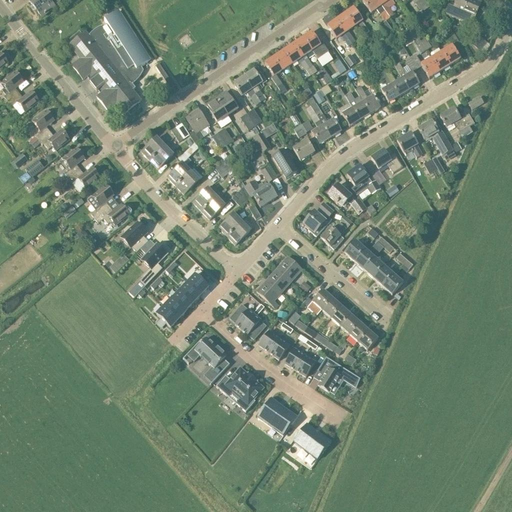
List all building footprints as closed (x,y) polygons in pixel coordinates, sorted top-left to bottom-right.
[(31,0),(28,2),(42,19),(55,8),(54,7),(59,4),(55,0),(31,0)] [(175,32),(177,36),(196,24),(180,0),(162,12),(164,16),(161,18),(172,34),(175,32)] [(234,16),(252,4),(249,0),(235,0),(227,6),(234,16)] [(366,0),(364,2),(363,2),(371,14),(376,11),(385,23),(390,19),(381,7),(376,0),(366,0)] [(376,0),(381,7),(390,19),(394,16),(390,9),(395,5),(391,0),(376,0)] [(424,0),(420,0),(415,4),(420,11),(428,5),(424,0)] [(457,0),(456,5),(451,3),(446,15),(472,26),(481,4),(474,1),(474,0),(457,0)] [(259,15),(252,4),(234,16),(241,27),(259,15)] [(369,32),(362,22),(354,10),(345,15),(354,28),(358,25),(366,35),(369,32)] [(73,68),(82,80),(83,81),(87,78),(90,82),(89,82),(97,93),(98,92),(101,96),(98,99),(108,112),(117,104),(125,115),(128,113),(131,116),(141,109),(138,105),(140,103),(132,92),(135,89),(133,85),(135,83),(137,82),(138,80),(140,78),(141,76),(142,74),(143,72),(141,68),(151,62),(119,13),(105,22),(107,26),(104,28),(102,28),(100,29),(98,30),(96,31),(94,33),(93,34),(91,36),(90,37),(90,38),(89,39),(85,35),(83,37),(80,33),(70,41),(73,44),(70,47),(82,61),(73,68)] [(345,15),(336,21),(345,34),(352,45),(355,42),(348,32),(354,28),(345,15)] [(336,21),(327,27),(336,40),(341,37),(348,47),(352,45),(345,34),(336,21)] [(196,24),(177,36),(180,40),(177,42),(188,58),(191,56),(193,60),(211,48),(196,24)] [(381,25),(375,29),(381,37),(387,34),(381,25)] [(414,27),(406,32),(412,41),(413,41),(418,37),(420,36),(414,27)] [(312,33),(303,39),(312,52),(318,61),(328,54),(329,53),(323,44),(320,46),(316,39),(312,33)] [(447,37),(453,46),(458,43),(453,33),(447,37)] [(418,37),(413,41),(421,55),(426,51),(420,42),(418,37)] [(480,52),(487,43),(478,37),(471,45),(480,52)] [(303,39),(293,46),(302,59),(306,56),(311,53),(312,52),(303,39)] [(425,39),(420,42),(426,51),(431,48),(425,39)] [(293,46),(284,52),(292,65),(297,62),(300,66),(301,65),(305,72),(306,72),(307,73),(309,77),(313,75),(304,63),(302,59),(293,46)] [(442,54),(450,67),(460,61),(452,47),(442,54)] [(284,52),(274,59),(282,72),(283,71),(292,65),(284,52)] [(0,70),(8,64),(0,54),(0,70)] [(439,73),(450,67),(442,54),(431,60),(439,73)] [(415,55),(409,59),(415,68),(417,71),(422,68),(421,66),(422,66),(415,55)] [(351,56),(345,60),(350,68),(356,64),(351,56)] [(274,59),(265,65),(273,77),(271,79),(281,95),(286,91),(276,76),(282,72),(274,59)] [(409,59),(404,62),(407,67),(410,71),(415,68),(409,59)] [(304,63),(313,75),(317,72),(314,67),(313,67),(308,60),(304,63)] [(431,60),(422,66),(421,66),(422,68),(429,80),(439,73),(431,60)] [(333,65),(338,73),(340,75),(346,71),(339,61),(333,65)] [(409,92),(420,86),(412,73),(407,77),(399,64),(394,67),(402,80),(409,92)] [(159,65),(155,67),(160,75),(164,72),(159,65)] [(325,84),(331,79),(323,69),(317,75),(325,84)] [(389,71),(384,74),(391,86),(399,98),(409,92),(402,80),(396,83),(389,71)] [(261,104),(266,101),(257,87),(262,84),(254,72),(244,78),(252,90),(261,104)] [(353,73),(348,77),(351,81),(356,78),(353,73)] [(15,74),(2,84),(5,89),(2,91),(6,97),(4,98),(8,103),(19,94),(16,90),(23,84),(15,74)] [(298,74),(291,79),(296,86),(303,81),(298,74)] [(388,105),(399,98),(391,86),(384,74),(379,77),(387,89),(381,93),(388,105)] [(244,78),(234,85),(242,97),(247,94),(250,99),(255,107),(260,103),(252,90),(244,78)] [(328,87),(322,91),(325,96),(331,92),(328,87)] [(360,88),(355,91),(359,98),(362,103),(370,116),(380,109),(373,97),(368,100),(360,88)] [(341,92),(337,94),(344,107),(339,110),(342,116),(349,128),(360,122),(345,97),(341,92)] [(19,94),(8,103),(12,108),(13,107),(17,104),(24,113),(25,114),(39,103),(31,93),(23,99),(19,94)] [(225,93),(216,99),(228,117),(238,111),(225,93)] [(319,106),(325,102),(319,93),(313,97),(319,106)] [(350,94),(345,97),(360,122),(370,116),(362,103),(359,98),(354,101),(350,94)] [(472,111),(483,105),(479,98),(468,105),(472,111)] [(216,99),(206,106),(218,125),(221,129),(231,122),(228,117),(216,99)] [(312,99),(307,102),(311,107),(322,127),(330,139),(340,133),(333,121),(328,124),(316,104),(312,99)] [(311,107),(306,111),(317,129),(311,133),(312,134),(319,146),(330,139),(322,127),(311,107)] [(253,110),(247,115),(255,127),(262,123),(253,110)] [(472,134),(469,128),(474,125),(468,116),(460,120),(454,110),(440,118),(447,129),(454,124),(460,134),(459,134),(462,139),(472,134)] [(47,112),(33,123),(40,133),(35,137),(39,142),(50,133),(46,129),(55,122),(47,112)] [(196,135),(209,127),(198,112),(186,120),(196,135)] [(247,115),(240,119),(248,132),(255,127),(247,115)] [(302,128),(300,123),(292,128),(299,139),(306,135),(306,134),(311,131),(307,124),(302,128)] [(432,123),(418,131),(425,143),(431,139),(442,157),(453,151),(441,131),(438,133),(432,123)] [(182,125),(176,129),(184,140),(189,136),(182,125)] [(176,129),(171,132),(179,143),(184,140),(176,129)] [(224,130),(218,134),(226,147),(233,142),(224,130)] [(70,141),(61,131),(54,138),(50,133),(39,142),(42,147),(44,146),(48,151),(52,147),(56,153),(70,141)] [(218,134),(211,139),(219,151),(226,147),(218,134)] [(263,154),(271,150),(262,135),(254,140),(263,154)] [(410,135),(397,142),(405,155),(406,156),(413,153),(416,159),(422,156),(417,147),(418,147),(410,135)] [(165,147),(157,139),(141,154),(150,163),(165,148),(168,145),(165,147)] [(255,141),(250,144),(255,153),(260,151),(255,141)] [(301,163),(314,155),(307,142),(293,150),(301,163)] [(194,145),(184,154),(188,159),(198,149),(194,145)] [(165,148),(150,163),(158,171),(173,156),(165,148)] [(76,150),(63,161),(70,170),(65,175),(69,180),(80,171),(76,166),(84,160),(76,150)] [(283,151),(273,158),(286,180),(297,173),(290,162),(293,159),(287,150),(284,153),(283,151)] [(371,159),(378,170),(386,165),(387,165),(393,175),(402,169),(394,155),(388,159),(383,151),(371,159)] [(15,170),(22,165),(27,160),(22,154),(17,159),(10,164),(15,170)] [(436,158),(431,161),(436,172),(442,168),(436,158)] [(218,175),(230,167),(226,161),(215,170),(218,175)] [(431,161),(423,166),(429,176),(436,172),(431,161)] [(27,171),(32,178),(43,169),(38,163),(27,171)] [(191,173),(183,164),(167,179),(175,188),(191,173),(194,170),(191,173)] [(218,175),(222,180),(233,171),(230,167),(218,175)] [(355,188),(368,179),(360,167),(347,177),(355,188)] [(268,168),(262,172),(269,184),(275,180),(268,168)] [(80,171),(69,180),(80,195),(100,179),(91,169),(84,175),(80,171)] [(184,197),(200,182),(199,182),(202,179),(194,170),(191,173),(175,188),(184,197)] [(255,181),(244,188),(251,199),(253,198),(254,198),(260,209),(276,199),(269,186),(268,187),(265,182),(257,186),(255,181)] [(376,182),(367,187),(372,196),(381,191),(376,182)] [(351,206),(355,203),(351,198),(351,197),(338,186),(328,197),(341,209),(347,203),(351,206)] [(201,213),(217,198),(220,195),(212,187),(193,205),(201,213)] [(109,208),(110,208),(106,203),(114,197),(106,188),(93,199),(87,204),(95,213),(91,216),(95,220),(109,208)] [(394,188),(387,193),(390,198),(398,193),(394,188)] [(243,189),(232,200),(236,204),(247,194),(243,189)] [(241,209),(250,199),(247,194),(236,204),(241,209)] [(209,222),(224,208),(225,207),(228,204),(220,195),(217,198),(201,213),(209,222)] [(355,203),(351,206),(359,216),(366,211),(358,201),(355,203)] [(313,211),(302,224),(309,230),(308,231),(317,238),(332,221),(329,219),(333,214),(334,212),(333,211),(324,203),(317,210),(319,211),(317,214),(315,213),(313,211)] [(95,220),(94,220),(98,225),(104,220),(108,225),(111,222),(115,227),(129,216),(121,206),(113,213),(109,208),(95,220)] [(256,222),(262,218),(254,206),(249,210),(256,222)] [(66,218),(75,211),(72,207),(63,215),(66,218)] [(234,215),(219,230),(227,238),(242,223),(234,215)] [(340,237),(346,230),(347,228),(347,229),(352,224),(344,217),(340,222),(340,223),(339,224),(333,231),(330,229),(321,240),(334,251),(343,240),(340,237)] [(242,223),(227,238),(235,247),(251,232),(243,224),(242,223)] [(137,224),(121,239),(130,249),(131,248),(136,254),(146,245),(141,240),(147,234),(137,224)] [(372,230),(368,234),(374,240),(378,236),(372,230)] [(83,231),(77,236),(81,242),(87,237),(83,231)] [(419,231),(413,237),(419,242),(424,236),(419,231)] [(381,238),(377,243),(383,249),(387,244),(381,238)] [(354,263),(365,251),(355,243),(344,255),(354,263)] [(387,244),(383,249),(390,254),(394,250),(387,244)] [(159,246),(143,263),(153,272),(169,256),(159,246)] [(363,272),(374,259),(365,251),(354,263),(363,272)] [(400,255),(396,260),(402,265),(406,261),(400,255)] [(291,283),(302,271),(288,259),(277,270),(291,283)] [(373,280),(384,268),(374,259),(363,272),(373,280)] [(413,267),(406,261),(402,265),(402,266),(400,268),(406,274),(413,267)] [(382,288),(393,276),(384,268),(373,280),(382,288)] [(277,270),(267,282),(281,294),(291,283),(277,270)] [(194,276),(187,284),(200,297),(208,289),(203,284),(204,283),(200,280),(200,281),(194,276)] [(391,297),(402,284),(393,276),(382,288),(391,297)] [(267,282),(257,293),(271,306),(275,310),(278,307),(274,303),(281,294),(267,282)] [(139,283),(129,294),(134,299),(145,288),(139,283)] [(305,283),(301,288),(306,293),(311,288),(305,283)] [(187,284),(179,292),(193,305),(200,297),(187,284)] [(179,292),(172,300),(185,313),(193,305),(179,292)] [(317,317),(322,312),(333,300),(324,292),(308,309),(317,317)] [(171,300),(164,307),(178,321),(185,313),(172,300),(171,300)] [(331,320),(342,308),(333,300),(322,312),(331,320)] [(255,317),(253,315),(249,311),(248,312),(242,306),(230,320),(236,326),(235,326),(241,332),(255,317)] [(164,307),(156,315),(170,329),(178,321),(164,307)] [(340,328),(351,316),(342,308),(331,320),(340,328)] [(295,314),(289,321),(294,326),(301,318),(295,314)] [(349,336),(360,324),(351,316),(340,328),(349,336)] [(241,332),(248,337),(254,342),(267,328),(261,323),(261,322),(256,318),(255,317),(241,332)] [(298,322),(295,327),(304,333),(307,328),(298,322)] [(358,344),(369,332),(360,324),(349,336),(358,344)] [(307,328),(304,333),(314,340),(317,335),(307,328)] [(367,352),(378,340),(369,332),(358,344),(367,352)] [(280,340),(269,333),(259,347),(269,355),(280,340)] [(317,335),(314,340),(324,347),(327,342),(317,335)] [(201,341),(186,356),(187,357),(192,361),(194,363),(200,357),(212,369),(208,373),(215,380),(216,381),(229,366),(225,362),(219,357),(222,354),(222,355),(223,354),(207,339),(206,339),(202,344),(200,342),(201,342),(201,341)] [(280,340),(269,355),(279,362),(290,348),(280,340)] [(327,342),(324,347),(334,354),(338,349),(327,342)] [(305,357),(294,351),(285,366),(295,372),(305,357)] [(348,355),(344,361),(353,366),(356,361),(348,355)] [(305,357),(295,372),(306,379),(316,364),(305,357)] [(326,358),(317,372),(318,372),(319,370),(326,374),(318,387),(329,394),(330,393),(334,396),(339,389),(334,386),(339,378),(356,389),(360,380),(326,358)] [(230,381),(226,377),(216,388),(227,397),(228,397),(227,397),(230,393),(239,401),(236,405),(245,412),(245,413),(246,414),(255,403),(255,402),(254,402),(253,401),(263,390),(255,383),(256,382),(248,375),(247,376),(240,370),(230,381)] [(283,437),(297,418),(271,399),(257,418),(283,437)] [(307,425),(293,444),(293,445),(317,462),(331,442),(307,425)]
